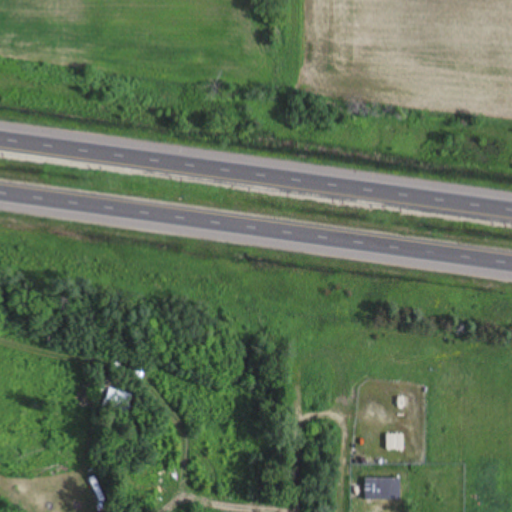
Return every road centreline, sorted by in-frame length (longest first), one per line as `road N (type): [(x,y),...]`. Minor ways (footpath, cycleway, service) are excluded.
road 1 (motorway): [(0,201),(511,272)]
road 2 (motorway): [(511,206),(0,136)]
